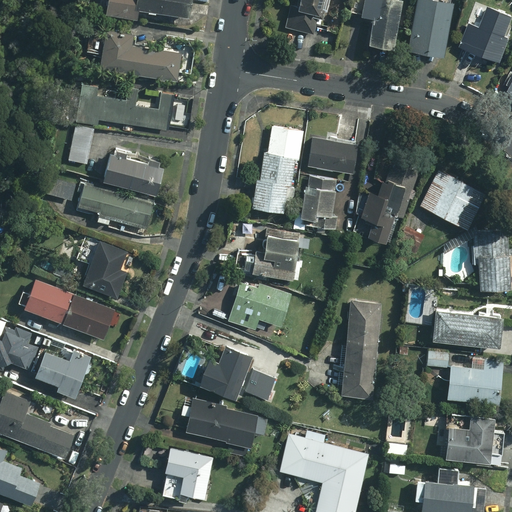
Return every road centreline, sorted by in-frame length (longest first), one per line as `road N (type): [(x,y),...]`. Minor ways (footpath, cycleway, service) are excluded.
road 1 (residential): [(227,65),(195,241),(94,511)]
road 2 (residential): [(227,65),(453,109),(511,150)]
